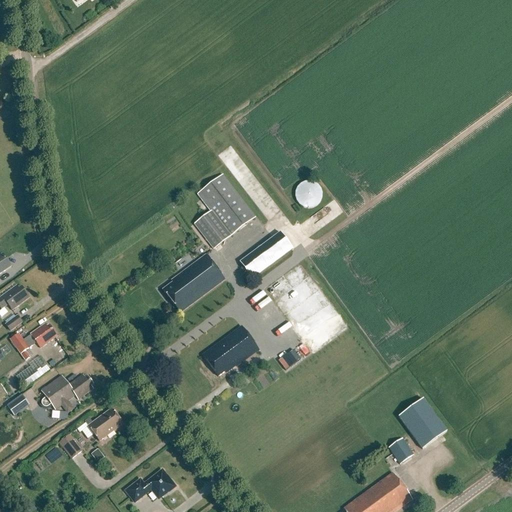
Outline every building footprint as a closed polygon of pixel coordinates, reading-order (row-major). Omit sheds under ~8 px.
[(194,225),(214,251),(255,218),(222,176),(198,195),(211,212),(194,225)] [(297,183),(297,207),(320,208),(321,183),(297,183)] [(281,234),(240,264),(252,281),(293,251),(281,234)] [(0,274),(11,268),(2,255),(0,256),(0,274)] [(224,281),(205,256),(171,281),(173,283),(163,291),(180,314),(224,281)] [(12,311),(27,300),(25,297),(27,296),(21,287),(18,289),(16,286),(0,297),(0,308),(1,310),(8,305),(12,311)] [(256,305),(266,298),(263,294),(253,301),(256,305)] [(17,316),(5,326),(10,333),(23,324),(17,316)] [(19,335),(10,340),(20,355),(36,344),(39,349),(55,338),(53,336),(55,334),(49,325),(46,327),(45,325),(29,335),(30,336),(23,341),(19,335)] [(241,328),(201,356),(217,378),(225,373),(225,374),(238,366),(258,352),(241,328)] [(21,357),(25,362),(30,358),(26,353),(21,357)] [(17,375),(27,387),(49,370),(39,358),(17,375)] [(42,392),(45,397),(42,400),(40,403),(40,406),(42,409),(46,411),(49,410),(53,407),(55,411),(62,407),(67,414),(73,410),(68,402),(75,397),(78,400),(93,390),(91,387),(93,385),(87,377),(84,379),(82,376),(68,385),(62,377),(42,392)] [(14,417),(29,405),(21,396),(7,408),(14,417)] [(447,432),(423,400),(398,418),(422,450),(447,432)] [(94,436),(99,442),(123,425),(112,410),(92,423),(89,419),(76,429),(80,434),(82,432),(88,440),(94,436)] [(83,451),(73,438),(71,435),(59,444),(71,461),(83,451)] [(403,440),(389,449),(400,466),(414,457),(403,440)] [(104,459),(100,452),(93,458),(97,464),(104,459)] [(168,492),(175,487),(170,481),(169,482),(161,471),(143,485),(139,481),(125,492),(133,503),(150,490),(157,499),(167,492),(168,492)] [(344,511),(397,511),(412,501),(393,474),(343,510),(344,511)]
